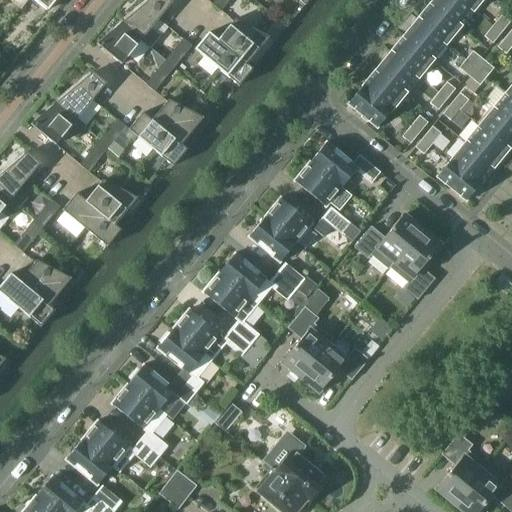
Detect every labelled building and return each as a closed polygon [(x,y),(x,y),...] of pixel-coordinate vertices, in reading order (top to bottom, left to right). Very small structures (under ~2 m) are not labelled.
[(56,0),(32,0),(47,11),(56,0)] [(167,0),(149,0),(121,23),(141,40),(141,41),(150,49),(160,37),(150,29),(172,3),(167,0)] [(229,1),(227,0),(215,0),(211,5),(220,12),(229,1)] [(473,11),(460,0),(433,0),(431,4),(460,28),(473,11)] [(460,0),(473,11),(482,0),(460,0)] [(431,4),(417,20),(446,44),(460,28),(431,4)] [(493,27),(501,34),(510,23),(501,16),(493,27)] [(234,20),(217,41),(246,65),(247,65),(269,38),(234,20)] [(417,20),(403,37),(432,61),(446,44),(417,20)] [(141,40),(121,23),(96,44),(121,65),(141,41),(141,40)] [(493,44),(501,34),(493,27),(484,37),(493,44)] [(252,70),(247,65),(246,65),(217,41),(208,33),(194,50),(239,87),(252,70)] [(403,37),(389,54),(419,78),(432,61),(403,37)] [(506,55),(511,47),(511,42),(506,38),(497,48),(506,55)] [(175,49),(184,56),(191,47),(183,39),(175,49)] [(173,69),(184,56),(175,49),(164,62),(173,69)] [(473,52),(466,61),(476,69),(483,60),(481,59),(473,52)] [(389,54),(376,70),(405,94),(419,78),(389,54)] [(483,60),(476,69),(486,78),(493,69),(485,62),(483,60)] [(467,76),(469,78),(476,69),(466,61),(459,69),(467,76)] [(164,62),(154,74),(163,81),(173,69),(164,62)] [(479,86),(486,78),(476,69),(469,78),(471,79),(479,86)] [(376,70),(362,87),(391,111),(405,94),(376,70)] [(75,121),(76,120),(106,84),(92,73),(55,104),(75,121)] [(163,81),(154,74),(145,85),(154,92),(163,81)] [(446,83),(438,93),(446,100),(455,90),(446,83)] [(391,111),(362,87),(348,105),(377,129),(391,111)] [(438,111),(446,100),(438,93),(429,104),(438,111)] [(492,110),(511,126),(511,98),(506,93),(492,110)] [(460,94),(451,104),(459,111),(468,101),(460,94)] [(168,100),(151,121),(180,146),(181,145),(203,118),(168,100)] [(75,121),(55,104),(30,125),(55,145),(66,131),(76,139),(85,128),(76,120),(75,121)] [(451,122),(459,111),(451,104),(442,115),(451,122)] [(478,127),(508,151),(511,145),(511,126),(492,110),(478,127)] [(186,150),(181,145),(180,146),(151,121),(142,113),(128,130),(173,167),(186,150)] [(419,116),(410,127),(419,134),(427,123),(419,116)] [(109,129),(118,137),(125,127),(117,120),(109,129)] [(410,144),(419,134),(410,127),(402,137),(410,144)] [(432,127),(423,138),(432,145),(441,134),(432,127)] [(465,144),(494,168),(508,151),(478,127),(465,144)] [(107,149),(118,137),(109,129),(98,142),(107,149)] [(424,155),(432,145),(423,138),(415,148),(424,155)] [(98,142),(88,154),(97,162),(107,149),(98,142)] [(371,184),(379,173),(360,157),(353,166),(326,143),(310,163),(341,188),(355,171),(371,184)] [(451,160),(480,184),(494,168),(465,144),(451,160)] [(0,174),(0,193),(19,209),(28,198),(18,190),(40,164),(26,153),(0,174)] [(97,162),(88,154),(79,165),(88,173),(97,162)] [(466,202),(480,184),(451,160),(437,178),(466,202)] [(341,188),(310,163),(294,182),(325,207),(341,188)] [(102,180),(85,201),(85,202),(114,226),(115,225),(137,199),(102,180)] [(19,209),(0,193),(0,212),(10,220),(19,209)] [(120,230),(115,225),(114,226),(85,202),(85,201),(76,194),(62,211),(106,247),(120,230)] [(280,199),(264,218),(295,244),(311,224),(280,199)] [(43,210),(52,217),(59,207),(51,200),(43,210)] [(322,219),(332,227),(341,235),(350,224),(330,209),(322,219)] [(41,230),(52,217),(43,210),(32,222),(41,230)] [(370,227),(354,248),(367,259),(370,256),(388,270),(390,269),(421,231),(403,215),(384,239),(370,227)] [(295,244),(264,218),(248,238),(279,263),(295,244)] [(332,227),(322,219),(313,230),(323,238),(332,227)] [(32,222),(22,235),(31,242),(41,230),(32,222)] [(439,246),(421,231),(390,269),(408,284),(404,289),(417,300),(434,280),(420,269),(439,246)] [(31,242),(22,235),(13,246),(22,253),(31,242)] [(234,255),(218,274),(257,305),(271,288),(287,301),(295,290),(276,275),(269,283),(234,255)] [(36,261),(19,281),(19,282),(48,306),(49,306),(71,279),(36,261)] [(285,264),(276,275),(295,290),(304,280),(285,264)] [(55,310),(49,306),(48,306),(19,282),(19,281),(10,274),(0,286),(0,294),(41,327),(55,310)] [(237,322),(230,330),(250,346),(258,336),(243,323),(257,305),(218,274),(203,293),(237,322)] [(501,310),(507,302),(495,293),(489,300),(501,310)] [(282,362),(300,377),(327,345),(327,346),(332,340),(314,324),(318,319),(304,308),(288,328),(301,339),(282,362)] [(189,310),(173,330),(211,361),(225,344),(241,357),(250,346),(230,330),(223,339),(189,310)] [(192,378),(185,386),(194,394),(203,383),(197,378),(211,361),(173,330),(157,349),(192,378)] [(327,346),(327,345),(300,377),(319,392),(338,369),(351,380),(368,360),(378,347),(371,341),(360,354),(354,349),(345,360),(327,346)] [(143,366),(127,385),(158,411),(159,410),(174,391),(143,366)] [(146,433),(139,442),(158,457),(167,447),(151,434),(166,416),(159,410),(158,411),(127,385),(111,404),(146,433)] [(186,405),(194,394),(185,386),(176,396),(186,405)] [(493,391),(483,404),(490,411),(501,397),(493,391)] [(240,413),(229,404),(214,422),(225,431),(240,413)] [(112,466),(112,467),(119,473),(134,455),(150,468),(158,457),(139,442),(132,450),(97,421),(81,441),(112,466)] [(323,476),(299,456),(306,447),(286,431),(262,461),(270,468),(273,471),(310,502),(327,481),(322,478),(323,476)] [(441,455),(455,466),(436,489),(454,504),(485,466),(467,451),(472,445),(458,434),(441,455)] [(112,467),(112,466),(81,441),(65,460),(97,486),(112,467)] [(504,481),(485,466),(454,504),(464,511),(478,511),(492,496),(505,507),(511,497),(511,478),(508,475),(504,481)] [(301,511),(310,502),(273,471),(270,468),(253,489),(281,511),(295,511),(296,511),(301,511)] [(176,472),(168,483),(187,497),(195,486),(176,472)] [(52,477),(36,496),(54,511),(87,511),(88,511),(89,511),(111,511),(93,497),(86,506),(52,477)] [(187,497),(168,483),(159,494),(178,509),(187,497)] [(102,487),(93,497),(111,511),(113,511),(121,502),(102,487)] [(54,511),(36,496),(22,511),(54,511)]
